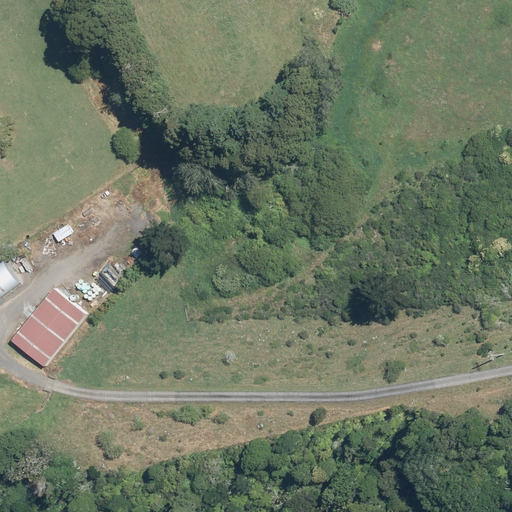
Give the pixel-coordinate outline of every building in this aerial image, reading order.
[(73,226),(60,232),(65,242),(78,236),(73,226)] [(156,241),(148,232),(136,241),(143,251),(156,241)] [(0,297),(23,281),(9,261),(0,267),(0,297)] [(98,267),(90,274),(104,289),(112,282),(98,267)] [(102,291),(94,280),(86,286),(94,297),(102,291)] [(89,315),(56,289),(14,341),(46,367),(89,315)]
